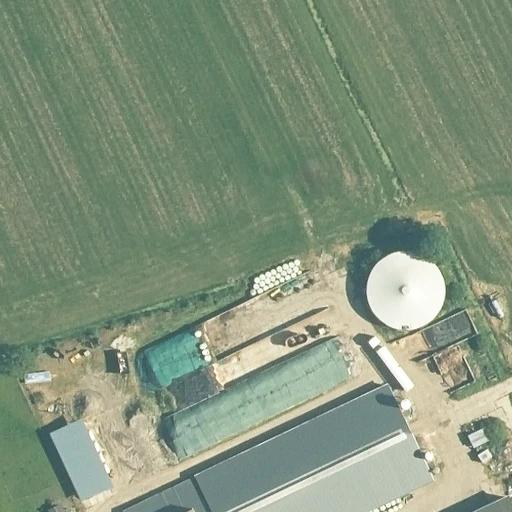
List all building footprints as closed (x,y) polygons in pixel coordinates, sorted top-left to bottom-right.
[(368,309),(369,310),(369,311),(370,312),(370,313),(371,314),(371,315),(372,316),(373,317),(373,318),(374,318),(375,319),(376,320),(376,321),(377,322),(378,322),(379,323),(380,324),(381,324),(382,325),(383,326),(384,326),(385,327),(386,327),(387,328),(388,328),(389,329),(390,329),(391,330),(392,330),(393,330),(394,331),(395,331),(396,331),(397,331),(398,331),(399,331),(400,332),(402,332),(403,332),(404,332),(405,332),(406,332),(407,332),(408,331),(409,331),(410,331),(411,331),(412,331),(413,330),(415,330),(416,330),(417,329),(418,329),(419,329),(420,328),(421,328),(422,327),(423,327),(424,326),(425,325),(426,325),(426,324),(427,323),(428,323),(429,322),(430,321),(431,321),(432,320),(432,319),(433,318),(434,317),(434,316),(435,316),(436,315),(436,314),(437,313),(438,312),(438,311),(439,310),(439,309),(439,308),(440,307),(440,306),(441,305),(441,303),(441,302),(442,301),(442,300),(442,299),(442,298),(442,297),(442,296),(442,295),(442,294),(443,292),(442,291),(442,290),(442,289),(442,288),(442,287),(442,286),(442,285),(441,284),(441,283),(441,281),(441,280),(440,279),(440,278),(439,277),(439,276),(438,275),(438,274),(437,273),(437,272),(436,271),(436,270),(435,270),(434,269),(434,268),(433,267),(432,266),(431,265),(430,264),(429,263),(428,262),(427,262),(426,261),(425,260),(424,260),(423,259),(422,259),(421,258),(420,258),(419,257),(418,257),(417,256),(416,256),(415,255),(414,255),(413,255),(412,255),(411,254),(410,254),(409,254),(408,254),(406,254),(405,254),(404,254),(403,254),(402,254),(401,254),(400,254),(399,254),(398,254),(397,254),(396,254),(395,255),(394,255),(392,255),(391,256),(390,256),(389,256),(388,257),(387,257),(386,258),(385,258),(384,259),(383,259),(382,260),(381,261),(380,261),(380,262),(379,263),(378,263),(377,264),(376,265),(375,266),(374,267),(373,268),(373,269),(372,270),(371,271),(371,272),(370,273),(369,274),(369,275),(368,276),(368,277),(368,278),(367,279),(367,280),(366,281),(366,282),(366,283),(365,284),(365,285),(365,286),(365,287),(365,288),(365,289),(365,291),(364,292),(364,293),(365,294),(365,295),(365,296),(365,297),(365,298),(365,300),(365,301),(366,302),(366,303),(366,304),(366,305),(367,306),(367,307),(368,308),(368,309)] [(184,367),(315,314),(301,280),(170,333),(184,367)] [(459,336),(439,346),(449,366),(459,361),(464,372),(474,367),(459,336)] [(146,343),(116,353),(128,392),(138,389),(140,393),(160,387),(146,343)] [(354,345),(174,412),(184,439),(364,372),(354,345)] [(69,355),(82,403),(113,395),(100,347),(69,355)] [(366,511),(431,481),(386,388),(125,511),(366,511)] [(88,409),(112,461),(130,453),(126,445),(136,440),(116,396),(88,409)] [(79,419),(47,434),(78,501),(110,486),(79,419)] [(145,440),(155,437),(150,421),(140,424),(145,440)] [(469,429),(475,442),(493,435),(488,421),(469,429)] [(511,511),(511,510),(505,497),(474,511),(511,511)]
